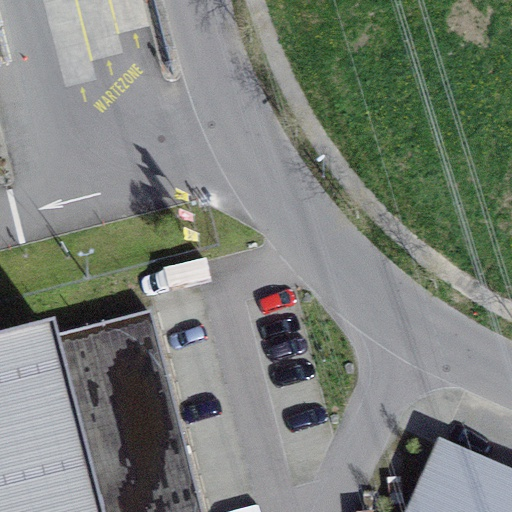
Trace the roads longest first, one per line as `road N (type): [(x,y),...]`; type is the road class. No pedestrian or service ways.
road 1 (residential): [(234,165),(297,254),(382,333),(511,402)]
road 2 (unknown): [(20,0),(83,163),(62,198),(0,218)]
road 3 (residential): [(234,165),(184,0)]
